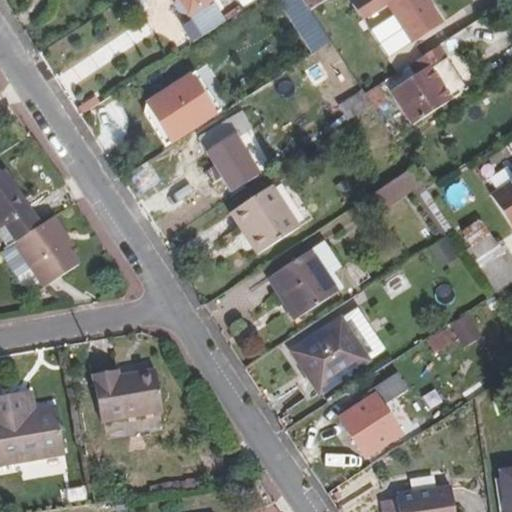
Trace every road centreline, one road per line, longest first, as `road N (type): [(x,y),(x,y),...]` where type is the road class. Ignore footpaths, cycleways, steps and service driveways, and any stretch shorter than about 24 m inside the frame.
road 1 (residential): [(168,308),(0,44)]
road 2 (residential): [(307,511),(168,308)]
road 3 (residential): [(168,308),(0,338)]
